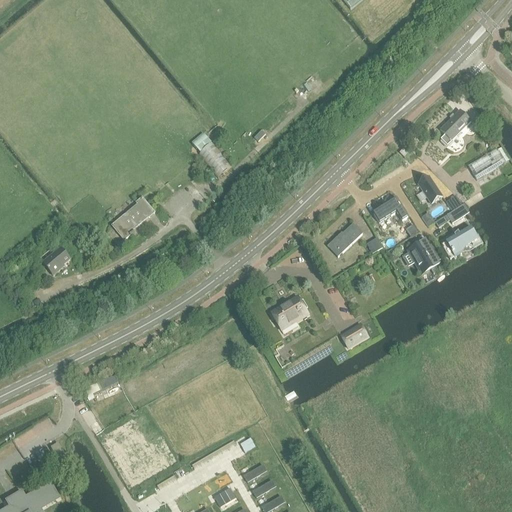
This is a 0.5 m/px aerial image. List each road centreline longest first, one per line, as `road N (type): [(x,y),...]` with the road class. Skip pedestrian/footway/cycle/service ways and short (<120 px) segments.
road 1 (secondary): [(53,370),(202,289),(390,118)]
road 2 (residential): [(136,511),(68,397)]
